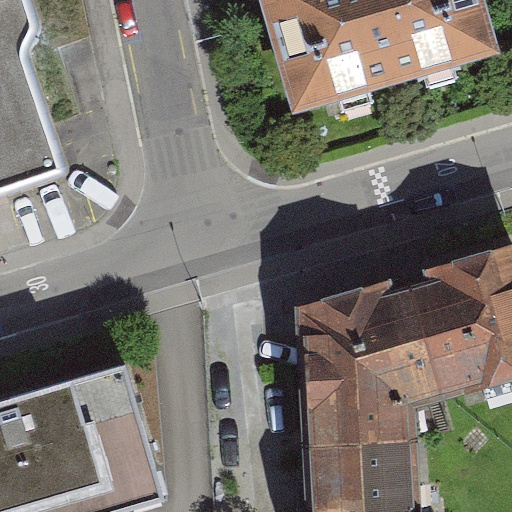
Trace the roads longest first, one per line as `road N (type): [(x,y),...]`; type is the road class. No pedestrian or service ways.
road 1 (residential): [(202,247),(511,156)]
road 2 (residential): [(151,0),(202,247)]
road 3 (residential): [(0,306),(202,247)]
